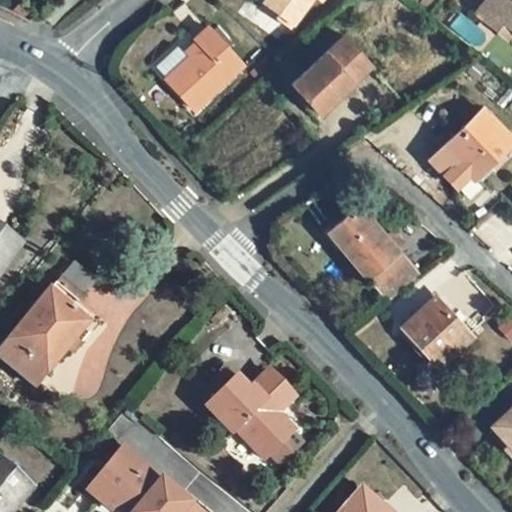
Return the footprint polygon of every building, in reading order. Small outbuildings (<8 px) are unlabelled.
[(266,0),(262,5),(279,17),(278,20),(291,29),(312,0),(318,0),(321,1),(321,0),(266,0)] [(511,5),(507,0),(506,0),(487,0),(476,15),(498,32),(504,24),(511,30),(511,5)] [(22,18),(29,22),(36,15),(22,3),(13,13),(16,14),(22,18)] [(507,39),(511,32),(511,30),(504,24),(498,32),(507,39)] [(198,50),(189,58),(165,80),(193,111),(243,66),(207,28),(191,42),(193,44),(198,50)] [(343,36),(291,84),(306,101),(303,105),(315,118),(320,123),(325,119),(319,113),(370,65),(343,36)] [(184,53),(189,58),(198,50),(193,44),(184,53)] [(485,65),(474,57),(462,73),(472,81),(485,65)] [(481,173),(500,154),(511,142),(511,138),(483,109),(443,147),(474,179),(481,173)] [(505,160),(500,154),(481,173),(486,177),(505,160)] [(359,204),(349,212),(354,218),(363,209),(359,204)] [(396,248),(386,236),(363,209),(354,218),(349,212),(328,228),(342,244),(338,248),(365,280),(367,278),(385,300),(417,273),(396,248)] [(325,232),(338,248),(342,244),(328,228),(325,232)] [(0,272),(20,244),(0,229),(0,272)] [(391,231),(386,236),(396,248),(401,243),(391,231)] [(61,278),(57,283),(78,300),(82,295),(61,278)] [(56,282),(0,350),(0,359),(35,387),(66,348),(73,353),(88,334),(82,330),(88,321),(76,311),(81,304),(78,300),(57,283),(56,282)] [(407,333),(425,353),(438,368),(471,337),(434,296),(401,326),(407,333)] [(93,313),(81,304),(76,311),(88,321),(93,313)] [(420,358),(425,353),(407,333),(402,339),(420,358)] [(210,386),(219,395),(236,379),(226,370),(210,386)] [(269,454),(280,465),(303,443),(291,432),(293,430),(278,413),(273,408),(278,403),(283,408),(294,397),(269,371),(249,389),(237,377),(236,379),(219,395),(206,409),(231,434),(235,430),(263,460),(269,454)] [(278,413),(283,408),(278,403),(273,408),(278,413)] [(511,406),(491,425),(511,448),(511,406)] [(12,420),(0,411),(0,427),(4,430),(12,420)] [(510,457),(511,454),(511,448),(498,433),(492,438),(510,457)] [(144,470),(119,450),(86,491),(111,511),(116,507),(123,511),(199,511),(180,496),(176,502),(168,496),(172,490),(146,468),(144,470)] [(0,511),(9,511),(31,487),(0,460),(0,511)] [(387,511),(361,489),(341,511),(387,511)] [(180,496),(172,490),(168,496),(176,502),(180,496)]
